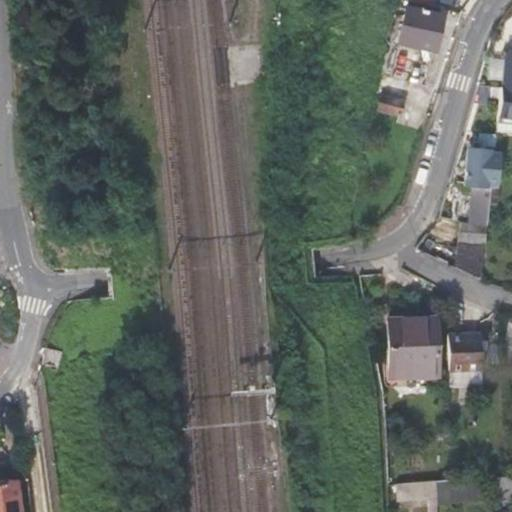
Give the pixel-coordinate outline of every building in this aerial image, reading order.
[(400,0),(396,0),(395,7),(407,10),(399,43),(433,51),(443,10),(426,6),(400,0)] [(511,56),(502,55),(497,123),(511,124),(511,56)] [(380,94),(376,111),(400,118),(404,100),(380,94)] [(484,245),(489,189),(487,188),(491,152),(466,150),(463,185),(473,186),(468,224),(459,223),(458,243),(484,245)] [(495,189),(497,167),(491,166),(489,189),(495,189)] [(436,376),(435,319),(388,320),(390,377),(436,376)] [(477,336),(446,336),(448,373),(479,372),(477,336)] [(47,349),(42,364),(56,367),(60,353),(47,349)] [(511,476),(501,477),(505,502),(511,501),(511,476)] [(449,480),(435,482),(437,507),(452,506),(449,480)] [(426,511),(435,511),(434,481),(387,484),(387,485),(392,484),(392,499),(396,499),(396,502),(426,500),(426,511)] [(0,484),(0,511),(17,511),(14,482),(0,484)]
